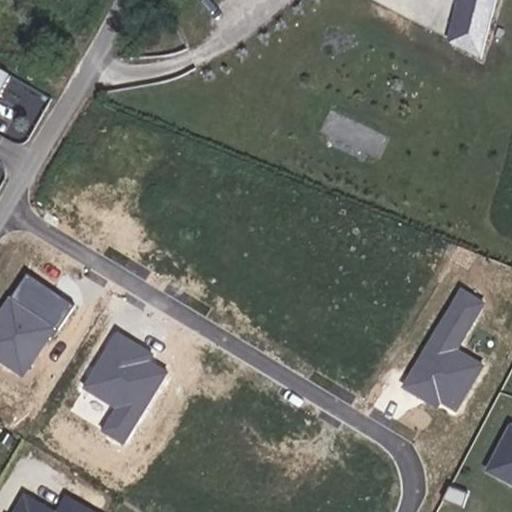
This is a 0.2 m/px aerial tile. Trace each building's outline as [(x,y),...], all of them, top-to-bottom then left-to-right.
[(469,55),(484,1),(481,0),(448,0),(437,40),(469,55)] [(51,333),(66,308),(17,279),(0,307),(0,370),(18,381),(47,331),(51,333)] [(456,287),(445,305),(397,387),(413,397),(416,391),(436,402),(452,412),(478,367),(448,350),(477,300),(456,287)] [(118,445),(160,373),(140,362),(126,354),(130,347),(108,335),(76,389),(111,409),(97,432),(118,445)] [(140,362),(144,355),(130,347),(126,354),(140,362)] [(436,402),(416,391),(413,397),(432,408),(436,402)] [(511,432),(504,428),(481,473),(511,489),(511,432)] [(461,497),(442,490),(435,503),(456,511),(461,497)] [(39,511),(17,499),(9,511),(39,511)]
